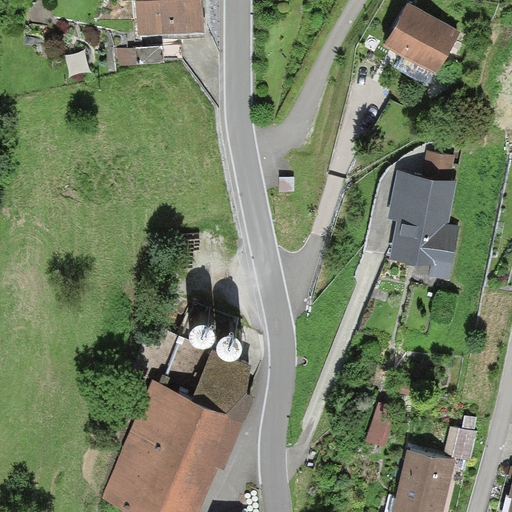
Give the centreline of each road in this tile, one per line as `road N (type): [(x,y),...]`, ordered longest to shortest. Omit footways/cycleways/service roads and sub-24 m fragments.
road 1 (residential): [(237,0),(237,100),(276,338),(273,511)]
road 2 (residential): [(476,511),(511,377)]
